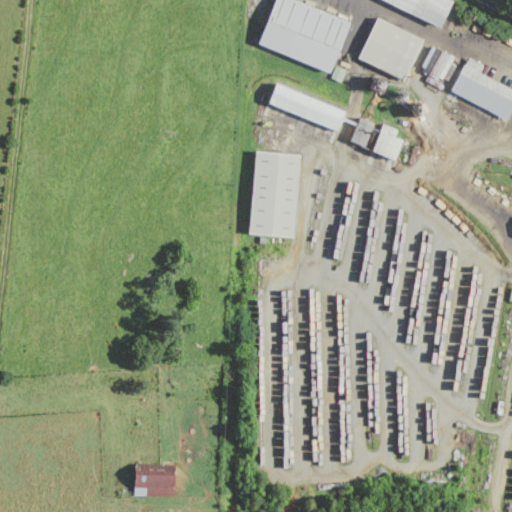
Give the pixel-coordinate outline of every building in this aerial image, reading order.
[(271,0),(255,44),(329,71),(347,19),(294,0),(271,0)] [(355,58),(401,79),(420,37),(374,16),(355,58)] [(448,91),(505,119),(511,104),(511,89),(478,73),(482,64),(465,56),(448,91)] [(336,129),(344,109),(273,83),(265,103),(336,129)] [(347,142),(392,158),(399,138),(393,136),(396,129),(381,123),(378,130),(370,128),(372,121),(357,116),(347,142)] [(297,153),(252,150),(246,233),(292,236),(297,153)] [(131,494),(170,496),(172,464),(132,463),(131,494)]
